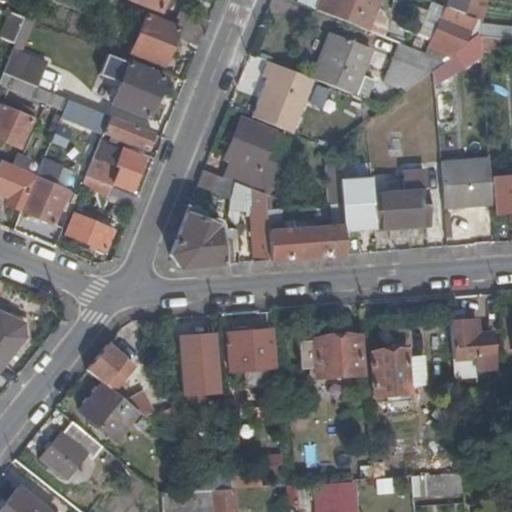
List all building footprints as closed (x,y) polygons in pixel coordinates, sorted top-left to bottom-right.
[(162,0),(126,0),(158,12),(162,0)] [(365,30),(377,0),(326,0),(321,12),(365,30)] [(462,14),(465,0),(448,0),(447,8),(462,14)] [(479,0),(465,0),(462,14),(477,20),(481,5),(478,4),(479,0)] [(183,12),(178,26),(179,27),(203,36),(208,23),(183,12)] [(462,37),(467,39),(473,24),(443,12),(428,48),(450,58),(457,50),(462,37)] [(23,19),(8,13),(0,31),(0,38),(13,44),(13,43),(23,19)] [(163,67),(176,35),(178,30),(145,17),(131,54),(163,67)] [(176,35),(198,49),(203,36),(179,27),(178,30),(176,35)] [(331,33),(313,79),(356,96),(363,76),(373,50),(331,33)] [(481,52),(481,37),(456,54),(466,68),(482,57),(481,52)] [(511,39),(511,40),(481,37),(481,52),(511,53),(511,39)] [(446,62),(397,43),(381,84),(404,93),(433,72),(435,70),(446,62)] [(9,53),(1,74),(37,88),(45,67),(9,53)] [(456,68),(450,59),(446,62),(435,70),(441,79),(456,68)] [(313,79),(269,62),(263,79),(268,80),(254,118),(292,133),(313,79)] [(163,79),(127,64),(111,104),(147,118),(163,79)] [(1,74),(0,76),(0,140),(17,148),(21,139),(22,139),(31,120),(17,114),(19,108),(4,102),(1,107),(0,106),(0,100),(5,87),(62,109),(66,100),(37,88),(1,74)] [(356,96),(367,101),(374,80),(363,76),(356,96)] [(450,117),(451,93),(437,93),(436,116),(450,117)] [(66,100),(62,109),(105,126),(108,117),(66,100)] [(108,117),(105,126),(100,138),(106,140),(107,136),(145,151),(152,134),(108,117)] [(231,161),(224,179),(234,183),(249,189),(258,193),(265,195),(267,196),(279,168),(263,162),(275,133),(240,120),(235,135),(231,143),(225,158),(231,161)] [(231,143),(235,135),(229,133),(226,140),(231,143)] [(106,140),(100,138),(84,176),(111,187),(112,185),(129,192),(142,159),(104,144),(106,140)] [(6,204),(21,211),(34,178),(25,175),(25,174),(24,174),(29,161),(17,156),(11,169),(0,164),(0,193),(9,198),(6,204)] [(21,211),(22,212),(52,225),(66,192),(53,187),(60,168),(41,160),(34,178),(21,211)] [(443,209),(492,205),(489,160),(439,164),(443,209)] [(340,205),(339,181),(337,164),(323,165),(326,206),(331,205),(340,205)] [(224,179),(204,171),(198,187),(229,198),(234,183),(224,179)] [(104,201),(132,212),(138,197),(111,187),(84,176),(80,186),(106,196),(104,201)] [(511,176),(493,178),(496,213),(511,211),(511,176)] [(344,255),(357,254),(356,230),(374,229),(372,195),(371,179),(339,181),(340,205),(341,222),(342,226),(344,255)] [(250,215),(249,189),(234,183),(229,198),(227,207),(227,212),(245,211),(245,216),(250,215)] [(372,195),(374,229),(427,225),(424,191),(372,195)] [(341,222),(340,205),(331,205),(332,223),(341,222)] [(270,261),(344,255),(342,226),(282,230),(281,213),(266,214),(270,261)] [(443,213),(445,238),(453,238),(450,213),(443,213)] [(89,221),(72,214),(64,235),(103,252),(111,231),(95,224),(97,219),(91,217),(89,221)] [(204,221),(186,215),(171,255),(179,268),(223,265),(222,241),(221,236),(222,235),(223,233),(223,231),(223,228),(223,226),(221,223),(220,221),(217,219),(216,218),(213,218),(211,218),(209,218),(206,219),(205,220),(204,221)] [(223,265),(233,263),(233,254),(232,254),(231,240),(222,241),(223,265)] [(0,367),(23,339),(20,327),(0,316),(0,367)] [(472,322),(449,323),(451,360),(474,358),(475,372),(493,370),(491,335),(473,336),(472,322)] [(272,368),(270,331),(226,334),(228,371),(272,368)] [(216,371),(214,335),(179,338),(181,373),(216,371)] [(313,340),(313,341),(298,342),(300,369),(315,368),(316,378),(360,375),(357,337),(313,340)] [(107,345),(87,371),(103,384),(113,391),(116,387),(120,381),(129,370),(120,363),(124,359),(107,345)] [(406,400),(406,388),(406,386),(405,380),(404,359),(404,357),(388,359),(388,352),(369,353),(371,396),(390,395),(390,401),(406,400)] [(406,386),(406,388),(424,386),(423,358),(404,359),(405,380),(406,386)] [(124,384),(120,381),(116,387),(120,390),(124,384)] [(113,391),(103,384),(81,411),(116,438),(138,411),(125,401),(113,391)] [(125,401),(138,411),(144,416),(153,413),(142,392),(125,401)] [(178,443),(175,402),(168,404),(170,410),(149,420),(178,443)] [(50,446),(46,450),(39,459),(57,474),(54,478),(61,484),(64,480),(65,480),(86,454),(60,434),(50,446)] [(507,465),(506,447),(486,449),(488,468),(507,465)] [(277,454),(263,456),(267,476),(280,473),(277,454)] [(373,477),(372,466),(358,467),(359,478),(373,477)] [(460,472),(411,477),(413,497),(462,494),(460,472)] [(197,475),(180,477),(181,493),(198,492),(197,480),(197,475)] [(230,490),(229,478),(197,480),(198,492),(211,491),(230,490)] [(323,511),(355,511),(355,485),(322,487),(323,511)] [(255,496),(253,488),(234,489),(235,498),(255,496)] [(46,511),(18,489),(0,510),(0,511),(46,511)] [(230,490),(211,491),(212,511),(235,511),(235,498),(234,489),(230,490)] [(181,493),(161,495),(162,511),(212,511),(211,491),(198,492),(181,493)]
